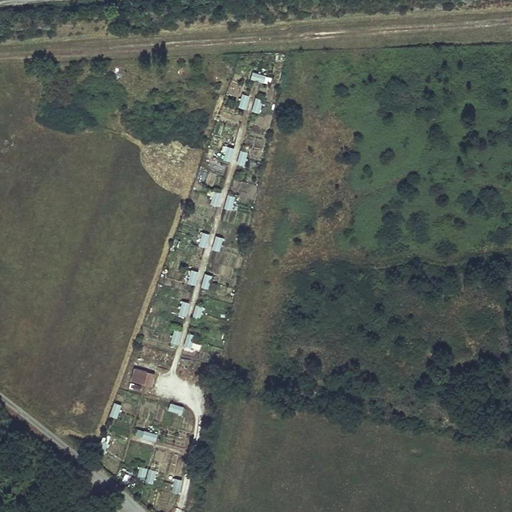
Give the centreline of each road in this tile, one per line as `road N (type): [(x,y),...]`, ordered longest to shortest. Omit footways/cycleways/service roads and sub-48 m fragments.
road 1 (track): [(0,56),(511,21)]
road 2 (track): [(191,460),(198,412),(174,367),(257,83)]
road 3 (unclassified): [(142,511),(0,395)]
